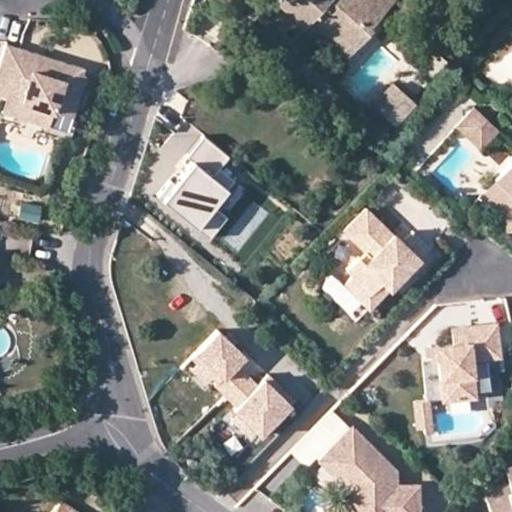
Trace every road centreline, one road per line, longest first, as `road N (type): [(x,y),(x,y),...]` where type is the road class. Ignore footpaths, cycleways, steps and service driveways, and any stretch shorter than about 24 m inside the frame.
road 1 (residential): [(89,413),(109,362),(89,260),(152,54)]
road 2 (residential): [(89,413),(205,511)]
